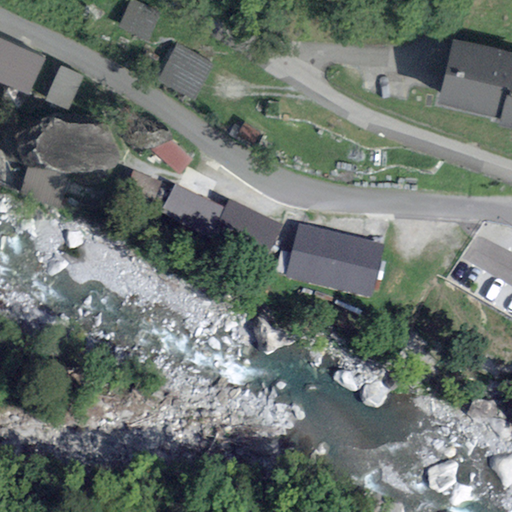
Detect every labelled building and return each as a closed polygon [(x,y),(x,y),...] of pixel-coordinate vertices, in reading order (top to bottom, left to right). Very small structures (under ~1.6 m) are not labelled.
[(156,6),(130,0),(125,0),(119,27),(149,35),(156,6)] [(46,58),(0,35),(0,78),(29,92),(46,58)] [(511,51),(456,38),(441,99),(502,113),(500,119),(511,121),(511,51)] [(215,55),(175,40),(160,77),(200,93),(215,55)] [(82,74),(58,62),(51,96),(70,107),(82,74)] [(191,158),(171,139),(152,146),(181,171),(191,158)] [(67,166),(30,159),(23,192),(61,199),(67,166)] [(163,184),(134,173),(125,199),(153,210),(163,184)] [(223,208),(176,186),(163,214),(209,236),(223,208)] [(283,228),(230,202),(215,233),(268,259),(283,228)] [(385,245),(298,224),(285,275),(372,297),(385,245)]
